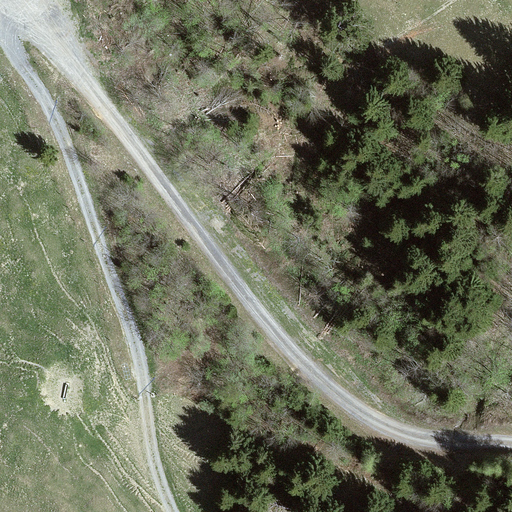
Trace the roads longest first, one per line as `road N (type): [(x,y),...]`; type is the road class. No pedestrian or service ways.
road 1 (track): [(511,443),(416,438),(336,388),(293,347),(56,43),(5,0)]
road 2 (track): [(1,0),(12,51),(55,118),(129,327),(150,449),(173,511)]
